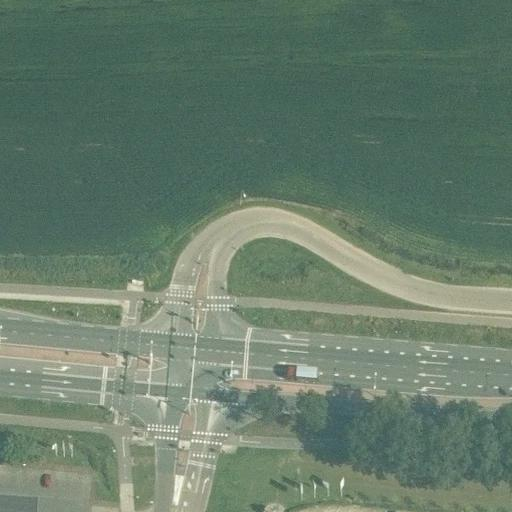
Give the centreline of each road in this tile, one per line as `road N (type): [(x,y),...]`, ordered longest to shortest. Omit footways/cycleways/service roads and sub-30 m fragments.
road 1 (primary): [(204,394),(511,420)]
road 2 (primary): [(511,374),(207,350)]
road 3 (unclassified): [(261,220),(277,220),(433,297),(511,303)]
road 4 (primary): [(175,347),(0,332)]
road 5 (unclassified): [(261,220),(226,225),(194,254),(181,283),(175,347)]
road 6 (primary): [(0,377),(171,392)]
road 7 (unclassified): [(207,350),(216,259),(244,226),(261,220)]
road 8 (unclassified): [(171,392),(160,511)]
